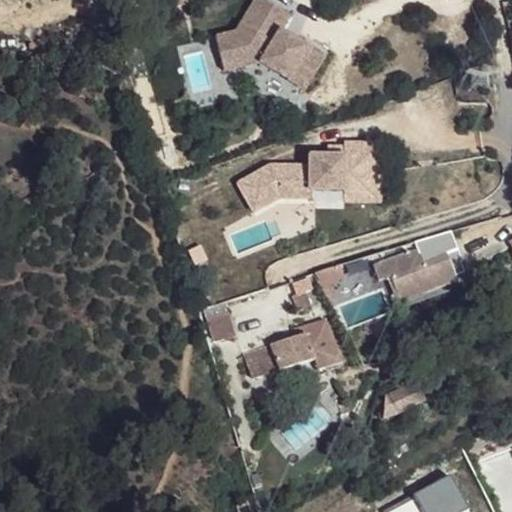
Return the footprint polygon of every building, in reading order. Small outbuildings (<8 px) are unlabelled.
[(312,95),(328,60),(281,38),(290,19),(256,3),(238,44),(218,50),(229,84),(264,72),(312,95)] [(139,63),(133,42),(121,45),(124,55),(129,53),(131,65),(139,63)] [(270,166),(238,184),(253,212),(279,199),(308,199),(308,191),(345,191),(345,186),(379,186),(380,145),(345,144),(345,155),(309,155),(309,166),(270,166)] [(379,186),(345,186),(345,191),(345,204),(379,204),(379,186)] [(398,275),(392,278),(402,305),(456,285),(455,283),(453,277),(460,275),(454,259),(447,261),(445,255),(440,243),(417,251),(422,265),(398,275)] [(398,275),(422,265),(417,251),(400,258),(394,260),(391,261),(373,267),(379,282),(398,275)] [(329,286),(341,280),(334,269),(312,275),(328,304),(337,299),(329,286)] [(304,292),(292,297),(298,311),(310,307),(304,292)] [(206,319),(213,342),(234,336),(227,313),(206,319)] [(337,354),(325,320),(291,332),(294,339),(305,335),(315,361),(337,354)] [(315,361),(305,335),(243,356),(252,382),(315,361)] [(340,363),(337,354),(313,362),(316,371),(340,363)] [(398,414),(425,402),(416,383),(389,396),(392,401),(396,412),(398,414)] [(396,412),(392,401),(385,402),(384,418),(396,412)] [(384,511),(445,511),(434,486),(384,511)]
